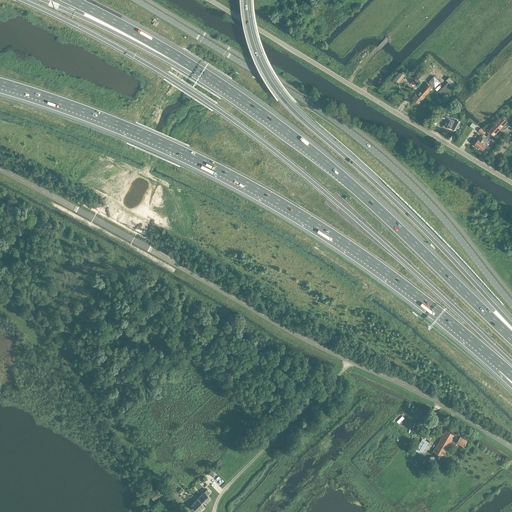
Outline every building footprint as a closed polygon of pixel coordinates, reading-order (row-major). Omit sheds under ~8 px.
[(422,81),(428,74),(431,71),(426,66),(423,69),(416,76),(422,81)] [(452,86),(455,83),(448,76),(446,79),(448,81),(438,91),(443,96),(452,86)] [(428,83),(426,82),(416,94),(415,93),(412,97),(419,103),(433,88),(431,87),(432,86),(433,86),(429,82),(428,83)] [(440,115),(445,118),(448,112),(442,109),(440,115)] [(448,119),(445,125),(449,128),(450,126),(453,127),(452,128),(456,130),(460,121),(458,120),(457,122),(450,119),(450,117),(448,116),(447,118),(448,119)] [(494,135),(507,121),(502,116),(488,130),(494,135)] [(478,139),(474,145),(479,148),(482,142),(483,143),(485,139),(485,138),(486,136),(483,134),(479,140),(478,139)] [(482,142),(479,148),(483,150),(483,149),(485,151),(490,143),(488,142),(489,141),(488,140),(490,138),(486,136),(485,138),(485,139),(483,143),(482,142)] [(483,215),(485,210),(482,208),(484,205),(474,200),(468,211),(471,212),(468,218),(473,220),(475,217),(478,218),(480,213),(483,215)] [(497,240),(508,227),(503,223),(492,236),(497,240)] [(511,230),(508,227),(498,241),(504,245),(511,234),(511,230)] [(460,436),(459,437),(455,434),(446,429),(433,451),(442,457),(452,439),(454,440),(454,439),(457,441),(464,446),(467,440),(460,436)] [(423,439),(416,451),(422,455),(429,442),(423,439)] [(206,490),(199,496),(206,503),(210,499),(207,495),(209,493),(206,490)] [(156,491),(150,496),(153,501),(160,496),(156,491)] [(202,507),(206,503),(199,496),(195,501),(202,507)] [(197,511),(202,507),(195,501),(191,505),(197,511)]
